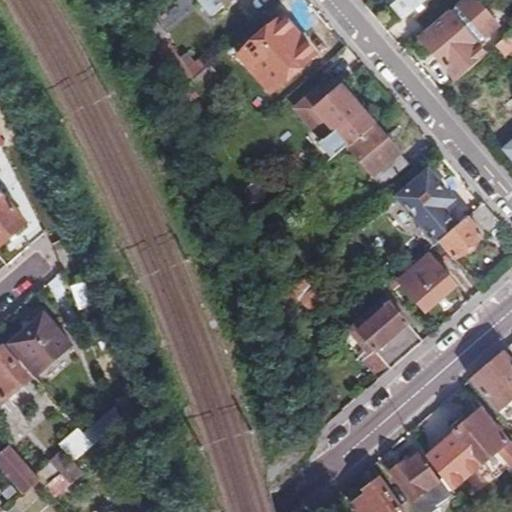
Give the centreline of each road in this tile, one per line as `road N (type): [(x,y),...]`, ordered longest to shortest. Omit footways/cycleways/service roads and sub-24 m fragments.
road 1 (secondary): [(511,309),(282,511)]
road 2 (residential): [(511,205),(329,0)]
